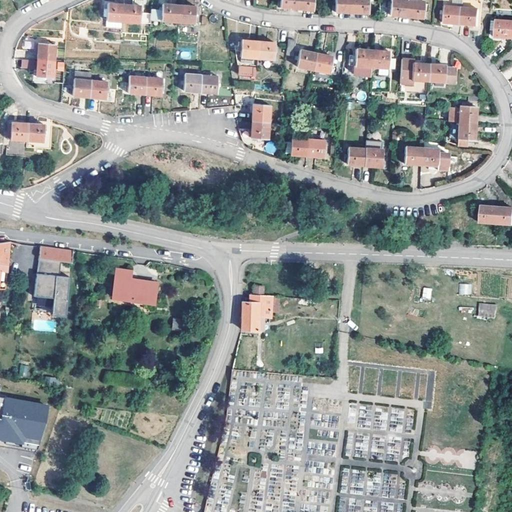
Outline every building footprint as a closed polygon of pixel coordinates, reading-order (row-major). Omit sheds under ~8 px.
[(297,0),(281,0),(280,9),(297,10),(297,0)] [(297,0),(297,10),(313,12),(314,0),(297,0)] [(352,13),(352,0),(337,0),(336,12),(352,13)] [(352,0),(352,13),(368,15),(369,0),(352,0)] [(407,18),(409,0),(408,0),(391,0),(391,1),(389,1),(388,11),(390,11),(390,16),(407,18)] [(409,0),(407,18),(424,19),(425,2),(409,0)] [(119,21),(121,21),(122,4),(107,2),(104,25),(119,26),(119,21)] [(150,19),(176,22),(179,5),(162,3),(162,9),(151,8),(150,13),(150,19)] [(140,6),(122,4),(121,21),(138,23),(139,12),(140,6)] [(195,6),(179,5),(176,22),(193,24),(195,6)] [(463,10),(446,8),(444,24),(461,26),(463,10)] [(477,28),(479,11),(463,10),(461,26),(477,28)] [(138,23),(149,24),(150,19),(150,13),(139,12),(138,23)] [(511,39),(511,24),(511,21),(491,20),(490,31),(494,32),(494,38),(511,39)] [(297,40),(289,39),(286,53),(294,55),(297,40)] [(258,58),(260,42),(243,40),(242,56),(258,58)] [(274,59),(276,44),(260,42),(258,58),(274,59)] [(36,60),(53,61),(54,45),(37,43),(36,60)] [(314,69),(317,54),(301,50),(297,65),(314,69)] [(371,68),(373,51),(357,50),(355,66),(354,74),(370,76),(371,68)] [(373,51),(371,68),(388,69),(395,70),(396,59),(389,59),(389,53),(373,51)] [(330,72),(333,57),(317,54),(314,69),(330,72)] [(427,81),(429,64),(413,63),(413,60),(402,59),(400,83),(411,84),(412,80),(427,81)] [(51,78),(53,61),(36,60),(34,76),(51,78)] [(30,76),(31,63),(20,62),(19,75),(30,76)] [(444,68),(444,65),(429,64),(427,81),(455,83),(456,69),(444,68)] [(76,71),(76,80),(90,81),(91,72),(76,71)] [(199,92),(200,75),(183,74),(182,91),(199,92)] [(200,75),(199,92),(216,93),(217,76),(200,75)] [(143,93),(144,78),(128,77),(127,93),(143,93)] [(160,94),(161,79),(144,78),(143,93),(160,94)] [(76,80),(73,79),(71,95),(89,97),(90,81),(76,80)] [(90,81),(89,97),(104,98),(105,82),(90,81)] [(414,81),(412,88),(423,91),(425,83),(414,81)] [(458,124),(475,125),(476,107),(471,107),(471,104),(463,103),(463,107),(459,107),(459,109),(449,109),(448,122),(458,122),(458,124)] [(255,104),(253,121),(270,122),(271,106),(255,104)] [(268,138),(270,122),(253,121),(252,137),(268,138)] [(8,122),(7,139),(26,140),(27,124),(11,122),(8,122)] [(27,124),(26,140),(43,141),(44,125),(27,124)] [(475,125),(458,124),(458,126),(450,126),(449,140),(457,141),(457,146),(466,147),(466,140),(474,141),(475,125)] [(308,156),(309,139),(292,138),(292,142),(288,142),(288,148),(292,149),(291,155),(308,156)] [(309,139),(308,156),(324,157),(325,140),(309,139)] [(365,149),(376,150),(377,141),(366,141),(365,149)] [(364,165),(365,149),(348,148),(346,164),(364,165)] [(422,166),(422,149),(405,148),(404,164),(422,166)] [(376,150),(365,149),(364,165),(380,166),(381,150),(376,150)] [(439,150),(422,149),(422,166),(438,166),(438,171),(448,172),(449,155),(438,154),(439,150)] [(479,222),(496,224),(498,206),(481,205),(479,222)] [(511,224),(511,207),(498,206),(496,224),(511,224)] [(10,252),(11,242),(0,243),(0,289),(5,290),(10,252)] [(74,251),(41,247),(39,259),(58,261),(72,263),(74,251)] [(56,276),(58,261),(39,259),(34,297),(54,299),(53,307),(66,309),(70,277),(56,276)] [(134,283),(130,282),(132,272),(117,270),(113,296),(154,303),(157,282),(135,279),(134,283)] [(472,294),(471,283),(459,283),(459,294),(472,294)] [(255,295),(264,296),(264,286),(256,285),(255,295)] [(423,287),(422,299),(431,300),(432,288),(423,287)] [(271,318),(273,296),(264,296),(255,295),(251,295),(251,304),(249,304),(243,304),(242,329),(259,331),(260,317),(271,318)] [(477,316),(494,318),(496,304),(479,302),(477,316)] [(66,309),(53,307),(52,316),(65,317),(66,309)] [(270,332),(271,318),(260,317),(259,331),(270,332)] [(174,318),(172,328),(180,330),(182,320),(174,318)] [(20,364),(19,376),(27,377),(29,366),(20,364)] [(0,444),(36,451),(45,424),(44,424),(47,403),(25,400),(25,399),(5,396),(5,400),(0,399),(0,444)] [(230,473),(239,477),(244,469),(235,464),(230,473)]
